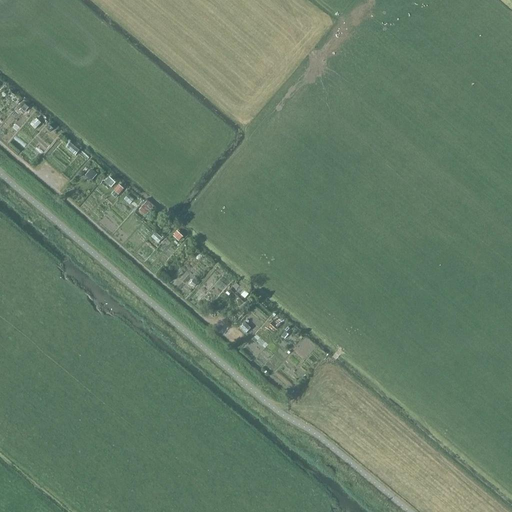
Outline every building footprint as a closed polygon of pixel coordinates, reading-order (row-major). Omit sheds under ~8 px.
[(38,113),(33,120),(38,124),(43,117),(38,113)] [(49,154),(53,157),(58,150),(55,147),(49,154)] [(54,159),(62,166),(69,158),(60,151),(54,159)] [(87,170),(93,175),(99,168),(93,163),(87,170)] [(298,346),(298,335),(281,335),(281,338),(286,339),(286,345),(298,346)] [(245,349),(265,349),(265,336),(245,336),(245,349)]
